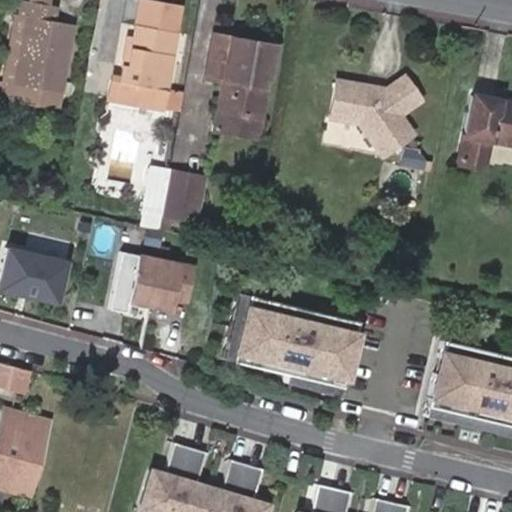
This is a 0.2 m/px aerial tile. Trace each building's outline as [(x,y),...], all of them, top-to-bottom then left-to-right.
[(25,16),(14,84),(58,91),(70,23),(53,20),(56,5),(51,4),(25,0),(22,0),(18,0),(16,15),(25,16)] [(25,16),(16,15),(5,82),(14,84),(25,16)] [(128,65),(121,64),(118,80),(110,79),(107,97),(160,106),(173,32),(134,24),(132,37),(128,65)] [(215,108),(258,116),(270,44),(212,35),(205,75),(220,79),(215,108)] [(126,36),(121,64),(128,65),(132,37),(126,36)] [(380,88),(336,80),(329,117),(358,122),(380,155),(411,134),(398,115),(419,101),(403,77),(382,91),(380,88)] [(0,81),(0,101),(55,111),(58,91),(14,84),(5,82),(0,81)] [(494,104),(470,99),(463,134),(487,139),(511,143),(511,103),(495,100),(494,104)] [(254,135),(258,116),(215,108),(212,128),(254,135)] [(463,134),(457,163),(481,168),(487,139),(463,134)] [(418,150),(405,147),(401,166),(415,168),(418,150)] [(142,193),(164,197),(168,170),(146,166),(142,193)] [(161,214),(169,216),(194,220),(202,176),(168,170),(164,197),(162,207),(161,214)] [(140,203),(162,207),(164,197),(142,193),(140,203)] [(161,214),(158,229),(167,231),(169,216),(161,214)] [(42,232),(27,229),(25,238),(40,241),(42,232)] [(65,302),(73,255),(9,244),(2,291),(65,302)] [(167,311),(170,299),(171,292),(187,296),(193,268),(119,252),(113,281),(130,284),(128,290),(126,302),(167,311)] [(112,287),(128,290),(130,284),(113,281),(112,287)] [(230,358),(245,292),(235,290),(220,356),(230,358)] [(171,292),(170,299),(185,302),(187,296),(171,292)] [(355,318),(245,292),(230,358),(284,371),(339,384),(355,318)] [(511,354),(439,338),(424,403),(511,423),(511,354)] [(0,381),(21,387),(26,369),(0,361),(0,381)] [(339,384),(284,371),(282,381),(337,394),(339,384)] [(511,423),(424,403),(421,413),(511,434),(511,423)] [(5,411),(0,428),(0,445),(3,446),(0,455),(0,485),(24,491),(43,422),(5,411)] [(148,470),(137,508),(152,511),(262,511),(265,503),(250,499),(259,468),(229,460),(220,490),(194,483),(203,452),(173,443),(164,474),(148,470)] [(300,511),(294,510),(293,511),(402,511),(404,505),(374,497),(370,511),(341,511),(347,491),(317,483),(309,511),(300,511)]
